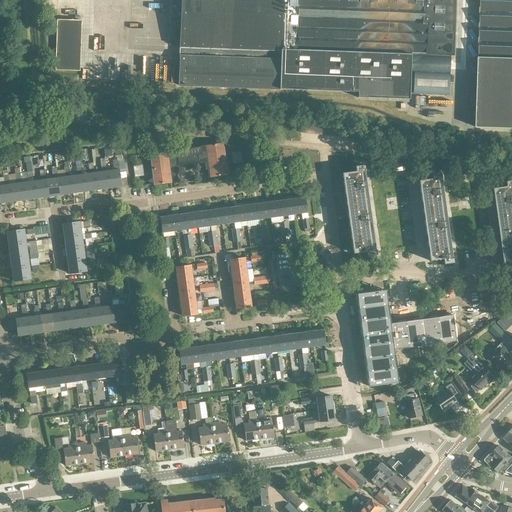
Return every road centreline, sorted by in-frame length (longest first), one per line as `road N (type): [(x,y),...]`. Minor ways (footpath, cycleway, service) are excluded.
road 1 (residential): [(325,148),(0,113)]
road 2 (residential): [(52,215),(326,177)]
road 3 (residential): [(100,485),(360,446)]
road 4 (residential): [(511,170),(325,148)]
road 5 (residential): [(5,357),(117,337),(130,348),(163,343),(175,332)]
road 6 (residential): [(338,283),(479,269)]
road 7 (residential): [(230,325),(285,318),(284,311),(342,311)]
